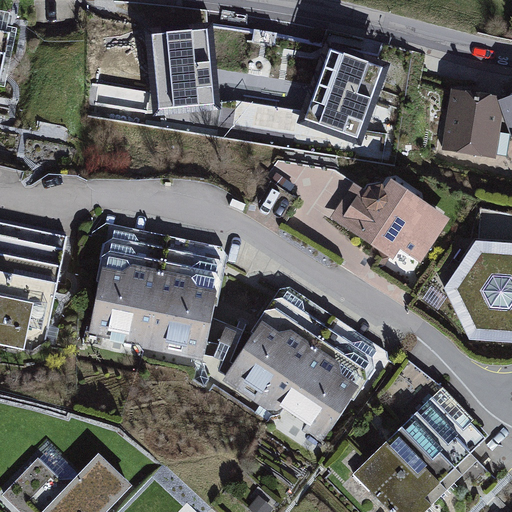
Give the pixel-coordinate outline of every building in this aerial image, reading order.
[(207,75),(202,25),(158,29),(163,80),(158,80),(163,121),(216,116),(212,83),(207,75)] [(0,83),(10,30),(0,28),(0,83)] [(381,60),(339,45),(322,93),(315,100),(304,130),(354,148),(368,109),(364,108),(381,60)] [(498,89),(452,82),(442,148),(496,157),(503,110),(498,93),(498,89)] [(511,88),(498,93),(503,110),(511,135),(511,88)] [(277,184),(282,175),(276,171),(270,180),(277,184)] [(354,179),(330,217),(394,259),(401,249),(422,263),(454,215),(391,173),(387,181),(383,178),(369,181),(365,186),(354,179)] [(284,177),(279,185),(287,191),(293,182),(284,177)] [(68,234),(0,220),(0,343),(44,353),(68,234)] [(222,245),(110,222),(86,339),(206,363),(228,254),(222,245)] [(511,238),(476,235),(444,286),(470,337),(511,339),(511,238)] [(278,287),(219,380),(323,446),(387,346),(290,285),(278,287)] [(432,395),(353,474),(391,511),(423,511),(478,457),(472,451),(489,434),(473,417),(464,427),(432,395)] [(102,511),(132,481),(99,450),(72,477),(60,477),(38,457),(3,493),(23,511),(102,511)]
